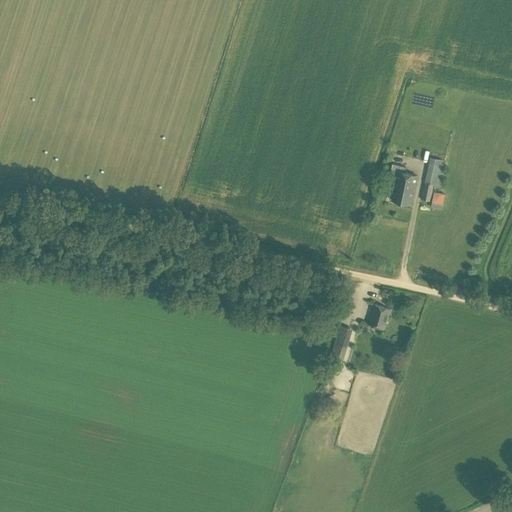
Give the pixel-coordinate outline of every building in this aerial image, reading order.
[(401,152),(394,150),(393,157),(410,161),(413,149),(402,147),(401,152)] [(428,165),(425,184),(434,185),(443,187),(446,169),(444,168),(428,165)] [(411,204),(418,176),(405,173),(398,171),(397,171),(391,200),(411,204)] [(423,189),(421,199),(431,201),(433,192),(423,189)] [(443,209),(446,194),(434,191),(431,207),(443,209)] [(385,329),(391,309),(375,304),(369,324),(385,329)] [(344,360),(353,328),(340,325),(331,356),(344,360)]
